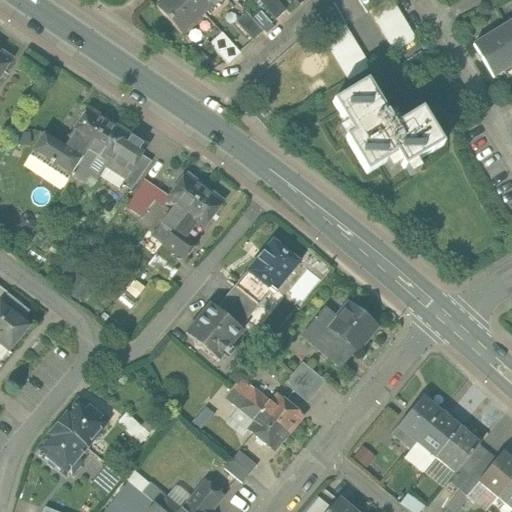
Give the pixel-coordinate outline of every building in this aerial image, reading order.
[(192,0),(164,0),(156,8),(182,36),(206,15),(192,0)] [(222,0),(192,0),(206,15),(222,0)] [(287,11),(277,0),(259,0),(260,0),(277,20),(287,11)] [(391,0),(388,0),(369,12),(394,53),(416,40),(391,0)] [(263,32),(246,13),(236,22),(253,41),(263,32)] [(511,22),(475,46),(494,78),(511,67),(511,22)] [(346,26),(324,40),(348,81),(370,67),(346,26)] [(240,53),(222,34),(210,45),(227,64),(240,53)] [(0,52),(0,78),(6,69),(6,68),(11,60),(0,52)] [(367,83),(334,103),(353,135),(347,139),(367,173),(396,155),(404,168),(442,146),(422,112),(394,129),(367,83)] [(65,149),(44,135),(27,161),(28,166),(64,189),(65,188),(72,176),(108,121),(88,109),(83,118),(82,117),(74,129),(75,129),(70,138),(71,139),(65,149)] [(108,121),(72,176),(83,183),(100,156),(108,161),(105,167),(124,179),(125,180),(141,155),(146,146),(108,121)] [(141,155),(125,180),(124,179),(121,184),(131,191),(151,162),(141,155)] [(180,183),(172,193),(172,194),(166,202),(174,208),(151,236),(162,245),(172,233),(205,189),(187,175),(180,183)] [(83,183),(72,176),(65,188),(76,195),(83,183)] [(145,180),(127,207),(141,217),(160,191),(145,180)] [(205,189),(172,233),(162,245),(163,246),(181,259),(184,261),(198,243),(187,234),(195,223),(203,230),(209,221),(210,222),(218,211),(217,210),(223,202),(205,189)] [(273,242),(248,272),(236,286),(235,287),(258,306),(269,293),(273,295),(274,293),(298,263),(273,242)] [(181,259),(163,246),(156,254),(174,268),(181,259)] [(83,269),(66,292),(79,301),(95,279),(83,269)] [(258,306),(235,287),(236,286),(235,286),(216,309),(215,310),(238,329),(239,328),(258,306)] [(7,294),(1,301),(0,301),(0,344),(10,352),(31,325),(24,319),(29,312),(7,293),(7,294)] [(349,304),(337,318),(325,308),(308,328),(308,329),(301,337),(339,369),(355,351),(356,351),(376,326),(349,304)] [(238,329),(215,310),(216,309),(211,306),(187,335),(196,342),(196,347),(202,347),(217,359),(241,330),(239,328),(238,329)] [(325,382),(302,363),(293,374),(316,393),(325,382)] [(316,393),(293,374),(284,384),(307,404),(316,393)] [(271,404),(242,380),(234,390),(240,395),(288,434),(302,417),(294,410),(294,409),(285,402),(284,403),(277,397),(271,404)] [(234,390),(226,400),(232,404),(240,395),(234,390)] [(288,434),(240,395),(232,404),(255,423),(249,431),(257,437),(256,438),(265,445),(266,444),(274,451),(288,434)] [(423,397),(398,428),(417,443),(442,413),(423,397)] [(85,408),(78,402),(69,412),(68,412),(58,425),(86,448),(105,424),(99,420),(101,418),(87,406),(85,408)] [(205,408),(192,423),(200,430),(214,415),(205,408)] [(442,413),(417,443),(435,458),(460,428),(442,413)] [(86,448),(58,425),(47,437),(48,438),(39,449),(47,456),(45,458),(59,469),(61,467),(67,472),(86,448)] [(460,428),(435,458),(455,474),(464,464),(479,446),(480,444),(460,428)] [(479,446),(464,464),(473,471),(487,453),(479,446)] [(257,466),(239,451),(231,460),(249,475),(257,466)] [(481,478),(477,483),(496,499),(511,479),(511,459),(503,452),(496,460),(481,478)] [(487,453),(473,471),(481,478),(496,460),(487,453)] [(249,475),(231,460),(224,469),(242,484),(249,475)] [(455,474),(449,482),(458,489),(473,471),(464,464),(455,474)] [(473,471),(458,489),(466,496),(477,483),(481,478),(473,471)] [(511,479),(496,499),(511,511),(511,479)] [(188,504),(183,511),(180,509),(177,511),(210,511),(223,497),(205,482),(187,503),(188,504)] [(177,511),(180,509),(166,497),(158,507),(163,511),(177,511)] [(356,511),(340,498),(328,511),(356,511)]
